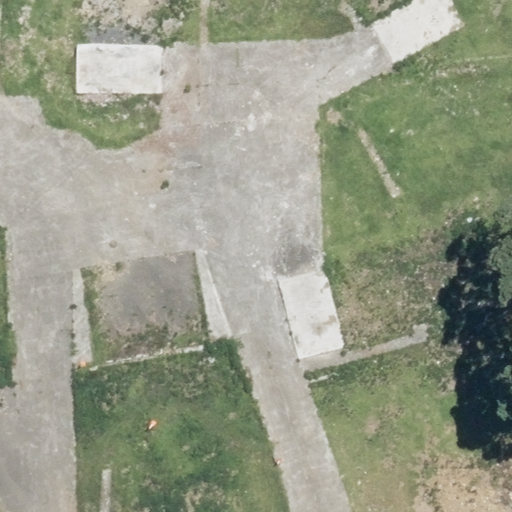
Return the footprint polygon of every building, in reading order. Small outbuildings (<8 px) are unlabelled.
[(181,0),(61,0),(60,101),(170,102),(171,55),(180,55),(181,0)] [(338,0),(383,77),(477,25),(462,0),(338,0)] [(267,273),(294,375),(511,319),(511,310),(484,203),(308,247),(312,261),(267,273)] [(511,511),(511,450),(411,449),(410,511),(511,511)] [(239,511),(238,471),(119,476),(120,511),(239,511)]
